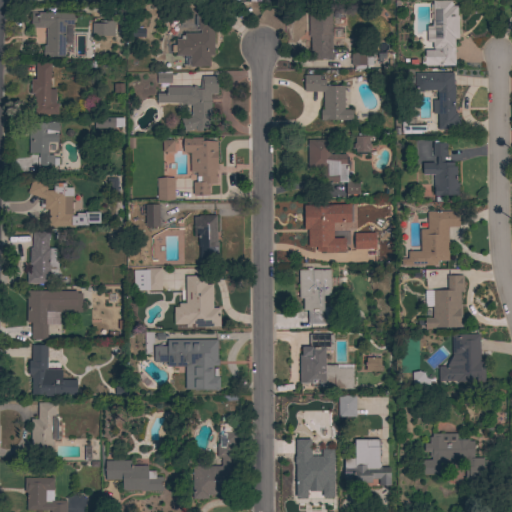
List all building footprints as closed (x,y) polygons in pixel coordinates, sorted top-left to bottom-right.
[(458,39),(454,39),(454,65),(425,66),(424,50),(433,50),(433,49),(432,49),(432,43),(426,43),(426,26),(431,26),(431,19),(432,19),(432,1),(451,1),(451,3),(452,3),(452,6),(457,6),(457,16),(458,16),(458,39)] [(308,14),(321,14),(321,13),(324,11),(329,11),(331,13),(332,51),(330,51),(330,53),(333,53),(333,60),(327,61),(327,59),(312,59),(311,51),(310,51),(310,37),(308,37),(308,14)] [(64,57),(48,57),(48,58),(43,58),(43,46),(45,46),(46,28),(31,28),(31,25),(29,24),(29,21),(31,20),(31,12),(73,13),(73,17),(74,18),(74,21),(73,22),(73,26),(65,26),(64,57)] [(209,56),(209,67),(190,67),(190,56),(175,56),(175,53),(171,53),(171,45),(175,45),(175,39),(181,39),(181,36),(184,36),(184,34),(200,34),(200,31),(198,31),(198,26),(194,26),(194,16),(198,16),(198,14),(216,13),(216,30),(213,30),(214,55),(209,56)] [(91,36),(92,23),(99,23),(99,21),(114,21),(114,36),(91,36)] [(353,65),(350,65),(350,53),(372,52),(372,69),(353,69),(353,65)] [(50,78),(49,78),(49,90),(55,90),(55,104),(58,104),(58,115),(34,115),(35,97),(33,97),(33,94),(30,94),(31,80),(35,80),(35,63),(50,63),(50,78)] [(156,84),(156,72),(171,72),(171,83),(156,84)] [(437,114),(431,114),(431,100),(437,100),(437,92),(436,92),(436,90),(423,90),(423,92),(419,92),(419,90),(417,90),(417,89),(414,89),(414,73),(453,73),(453,85),(454,85),(454,113),(457,113),(457,118),(459,118),(459,130),(437,130),(437,114)] [(344,110),(352,110),(352,120),(322,120),(322,92),(304,92),(303,75),(319,75),(319,80),(325,80),(325,86),(326,86),(327,85),(330,85),(331,86),(343,86),(344,110)] [(190,87),(192,87),(193,86),(200,88),(201,77),(217,76),(217,94),(210,94),(210,102),(211,102),(211,118),(209,118),(209,128),(202,128),(202,131),(195,131),(195,129),(193,130),(193,131),(190,132),(190,131),(185,133),(180,119),(191,115),(191,106),(188,105),(187,106),(181,105),(180,103),(156,103),(156,93),(166,94),(166,87),(190,87)] [(404,134),(403,113),(415,112),(415,122),(424,122),(424,133),(404,134)] [(94,118),(123,118),(123,127),(115,127),(115,129),(94,129),(94,118)] [(29,123),(58,123),(58,150),(53,154),(48,154),(48,155),(53,156),(53,158),(60,158),(59,165),(53,165),(53,171),(38,170),(38,153),(29,153),(29,123)] [(369,137),(369,143),(370,144),(370,148),(369,150),(369,152),(366,152),(366,154),(357,154),(357,153),(355,153),(355,150),(353,148),(353,144),(355,143),(355,137),(369,137)] [(217,170),(215,170),(215,180),(210,180),(210,183),(209,183),(209,195),(192,195),(192,182),(196,182),(196,172),(190,173),(190,160),(190,153),(183,153),(183,138),(202,138),(202,142),(217,142),(217,170)] [(173,140),(173,152),(162,152),(162,140),(173,140)] [(432,175),(422,175),(422,163),(434,163),(434,165),(436,165),(436,156),(432,156),(432,143),(433,143),(433,141),(444,141),(444,144),(446,143),(447,156),(444,156),(444,163),(453,162),(453,167),(456,167),(456,183),(458,183),(458,189),(457,189),(457,195),(441,196),(441,197),(434,197),(434,187),(432,187),(432,175)] [(345,154),(346,157),(348,157),(348,170),(347,170),(347,178),(359,178),(359,195),(345,195),(345,183),(322,183),(322,169),(307,169),(307,143),(330,143),(330,155),(345,154)] [(27,193),(32,178),(49,184),(46,191),(53,191),(53,183),(65,183),(65,188),(73,188),(72,197),(71,214),(73,215),(73,216),(76,216),(76,213),(84,214),(84,212),(99,212),(99,224),(86,224),(86,226),(72,226),(72,227),(48,227),(48,210),(44,210),(44,209),(40,209),(40,200),(44,200),(27,193)] [(174,200),(157,201),(156,178),(174,178),(174,200)] [(349,222),(332,223),(332,238),(344,238),(344,251),(318,251),(318,248),(316,248),(316,247),(307,247),(307,229),(303,229),(303,205),(311,205),(311,206),(327,206),(327,203),(332,203),(332,204),(349,204),(349,222)] [(159,228),(145,228),(144,204),(159,204),(159,228)] [(448,261),(437,261),(437,265),(401,266),(401,259),(407,259),(407,251),(420,251),(419,230),(427,230),(426,212),(458,211),(459,227),(447,227),(448,261)] [(216,242),(218,242),(218,263),(199,263),(199,248),(197,248),(197,246),(193,246),(193,217),(198,217),(198,216),(216,215),(216,242)] [(48,232),(48,249),(55,249),(55,261),(58,261),(58,270),(49,269),(49,284),(27,284),(27,272),(30,272),(30,267),(32,267),(32,265),(29,265),(30,249),(32,249),(32,232),(48,232)] [(374,232),(375,248),(353,249),(353,233),(374,232)] [(161,291),(149,292),(149,290),(134,291),(133,271),(145,270),(145,269),(161,268),(161,291)] [(331,324),(308,325),(307,311),(303,311),(303,299),(299,299),(298,270),(306,270),(306,268),(312,268),(312,271),(330,270),(331,324)] [(185,276),(212,276),(212,308),(219,308),(220,327),(194,327),(194,324),(191,324),(191,327),(186,327),(185,325),(173,325),(173,307),(178,307),(178,303),(185,303),(185,276)] [(462,327),(434,328),(434,329),(425,329),(425,318),(432,318),(432,306),(433,306),(433,291),(447,291),(447,276),(462,276),(463,292),(460,292),(460,304),(461,304),(462,327)] [(27,291),(56,291),(55,310),(59,310),(59,325),(47,325),(47,339),(31,339),(31,323),(26,323),(27,291)] [(144,333),(153,333),(153,343),(151,343),(151,354),(144,355),(144,333)] [(480,360),(484,360),(485,382),(456,383),(456,381),(438,381),(438,367),(458,366),(457,357),(452,357),(451,335),(479,334),(480,360)] [(337,365),(337,369),(353,369),(353,389),(334,389),(334,387),(319,387),(319,384),(316,384),(316,387),(310,387),(310,384),(299,384),(299,355),(302,355),(302,348),(309,348),(309,335),(333,335),(333,350),(325,350),(325,365),(337,365)] [(217,340),(217,360),(218,360),(218,366),(212,366),(212,377),(219,377),(219,390),(193,390),(185,390),(185,367),(167,367),(167,363),(153,363),(153,346),(167,346),(167,341),(217,340)] [(62,370),(61,380),(77,380),(76,396),(48,395),(48,397),(45,397),(45,395),(31,395),(31,378),(30,378),(30,376),(28,376),(29,361),(31,361),(31,346),(47,346),(47,369),(62,370)] [(365,371),(366,358),(383,359),(382,372),(365,371)] [(419,372),(424,373),(425,378),(429,379),(429,385),(412,386),(412,373),(419,372)] [(338,417),(338,396),(355,396),(356,417),(338,417)] [(55,403),(55,417),(58,417),(57,440),(54,440),(53,460),(24,460),(25,445),(30,445),(31,419),(37,419),(38,403),(55,403)] [(235,495),(208,495),(208,499),(192,499),(192,466),(221,466),(221,458),(217,458),(217,444),(219,444),(219,435),(223,435),(223,433),(225,434),(225,433),(218,432),(218,424),(231,424),(231,432),(236,432),(235,495)] [(457,434),(457,438),(464,438),(464,440),(465,440),(465,439),(469,439),(469,442),(473,441),(473,458),(483,458),(483,479),(464,479),(464,460),(445,460),(445,475),(420,475),(420,460),(431,460),(431,458),(429,458),(429,452),(424,452),(424,444),(429,444),(429,437),(431,437),(431,434),(457,434)] [(379,440),(379,450),(380,450),(380,454),(379,454),(379,463),(380,463),(380,468),(390,468),(390,486),(379,486),(379,479),(371,479),(371,483),(354,483),(354,477),(351,477),(351,479),(346,479),(346,477),(344,477),(344,457),(354,457),(354,440),(379,440)] [(333,497),(313,498),(297,499),(296,445),(299,445),(299,444),(311,444),(311,445),(313,445),(314,456),(320,455),(320,459),(322,459),(323,468),(333,468),(333,497)] [(140,491),(140,490),(122,490),(122,480),(105,481),(105,461),(131,461),(131,467),(147,466),(147,472),(155,472),(155,477),(162,477),(163,491),(140,491)] [(54,478),(53,490),(45,490),(45,502),(51,503),(51,501),(66,501),(66,511),(50,511),(26,511),(26,493),(24,493),(24,478),(54,478)]
